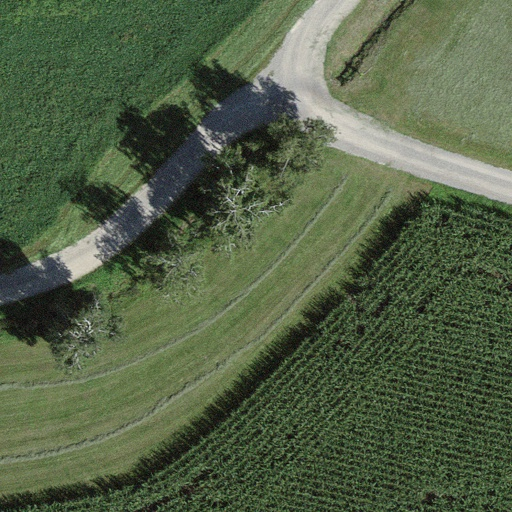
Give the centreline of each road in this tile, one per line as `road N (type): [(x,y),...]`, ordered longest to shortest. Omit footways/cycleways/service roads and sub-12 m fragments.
road 1 (track): [(0,296),(216,179),(344,87),(412,0)]
road 2 (track): [(344,87),(511,178)]
